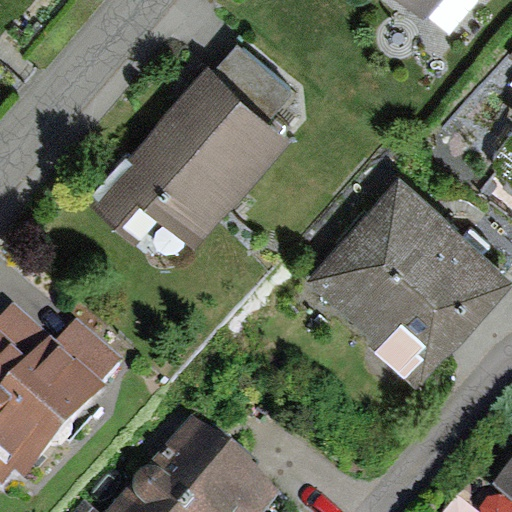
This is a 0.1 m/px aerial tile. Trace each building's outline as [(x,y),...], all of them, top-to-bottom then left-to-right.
[(230,46),(95,199),(114,216),(133,194),(184,238),(276,133),(257,116),(280,90),(230,46)] [(492,277),(395,191),(310,287),(408,373),(492,277)] [(12,319),(0,332),(0,481),(3,483),(106,366),(73,337),(55,357),(12,319)] [(262,511),(182,438),(112,511),(262,511)] [(511,511),(511,476),(484,511),(511,511)]
